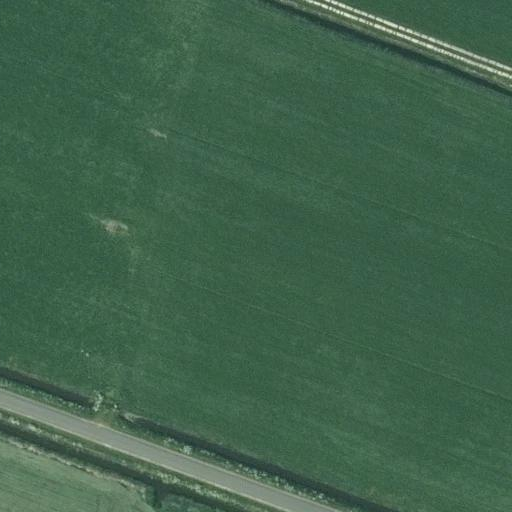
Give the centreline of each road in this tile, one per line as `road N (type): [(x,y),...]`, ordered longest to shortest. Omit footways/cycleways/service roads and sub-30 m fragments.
road 1 (unclassified): [(314,511),(0,397)]
road 2 (track): [(511,78),(306,0)]
